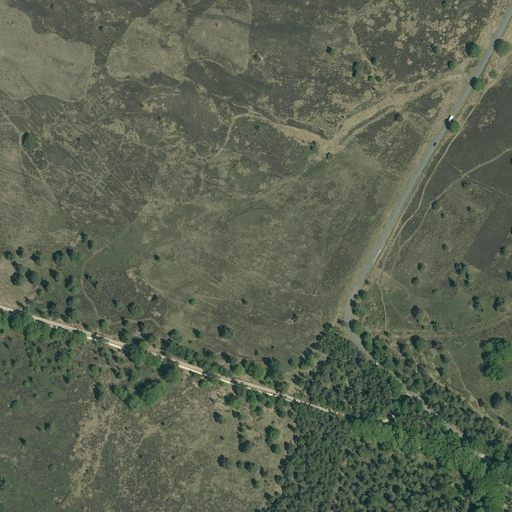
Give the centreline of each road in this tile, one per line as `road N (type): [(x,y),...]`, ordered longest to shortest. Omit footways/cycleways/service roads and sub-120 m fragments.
road 1 (unclassified): [(487,511),(480,457),(359,345),(349,311),(511,9)]
road 2 (track): [(374,423),(0,308)]
